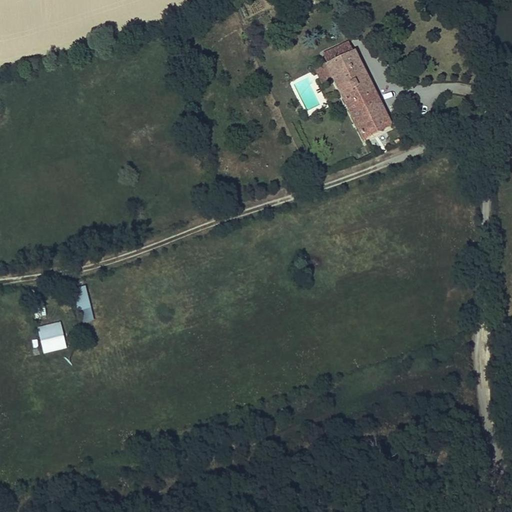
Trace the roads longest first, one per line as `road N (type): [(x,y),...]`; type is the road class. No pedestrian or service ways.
road 1 (track): [(511,138),(460,135),(93,266),(0,282)]
road 2 (unclassified): [(511,503),(481,397),(486,133)]
